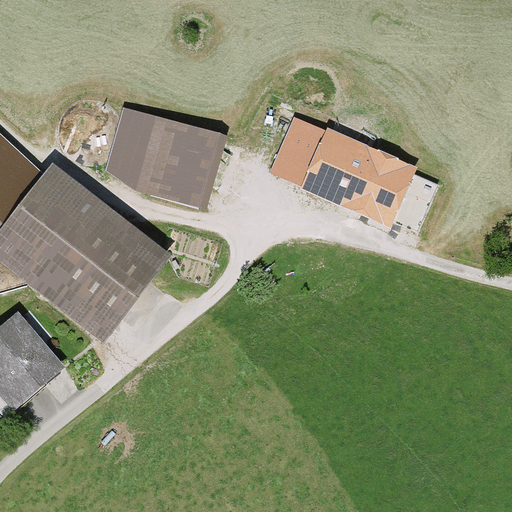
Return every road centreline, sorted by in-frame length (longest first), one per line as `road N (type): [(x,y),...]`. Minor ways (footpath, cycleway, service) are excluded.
road 1 (track): [(0,471),(306,233)]
road 2 (residential): [(306,233),(511,284)]
